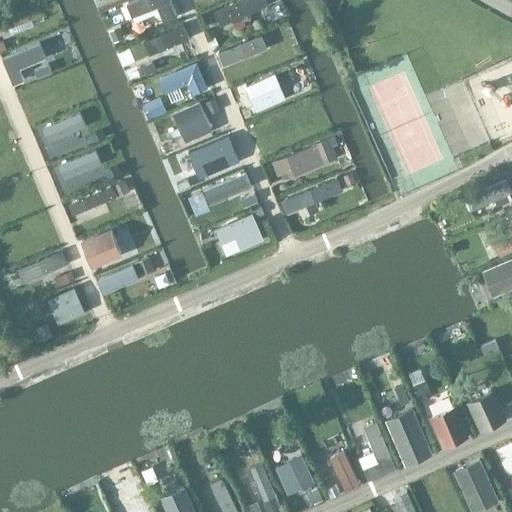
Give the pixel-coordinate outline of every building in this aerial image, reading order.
[(132,0),(138,18),(177,5),(175,0),(132,0)] [(218,0),(223,12),(256,0),(218,0)] [(176,33),(190,29),(186,16),(146,28),(153,49),(179,41),(176,33)] [(226,56),(268,38),(262,25),(220,42),(226,56)] [(173,93),(205,78),(193,53),(161,69),(173,93)] [(151,58),(139,64),(144,76),(156,71),(151,58)] [(253,104),(289,89),(278,62),(241,77),(253,104)] [(187,131),(213,120),(202,92),(175,102),(187,131)] [(222,126),(178,151),(189,171),(233,146),(222,126)] [(0,137),(0,152),(9,149),(4,136),(0,137)] [(307,139),(273,149),(278,165),(311,155),(307,139)] [(260,206),(217,216),(222,240),(265,229),(260,206)] [(499,253),(511,246),(511,218),(488,230),(499,253)] [(91,265),(121,253),(111,230),(82,242),(91,265)] [(63,240),(18,259),(23,272),(69,254),(63,240)] [(135,245),(140,264),(156,260),(151,241),(135,245)] [(511,257),(482,270),(493,295),(511,286),(511,257)] [(58,276),(75,270),(71,260),(55,266),(58,276)] [(50,286),(55,310),(87,304),(82,280),(50,286)] [(40,330),(53,327),(50,314),(37,317),(40,330)] [(491,390),(468,401),(481,429),(504,419),(491,390)] [(454,406),(431,416),(444,445),(467,435),(454,406)] [(412,408),(386,419),(405,463),(431,452),(412,408)] [(377,409),(352,423),(360,439),(357,441),(372,470),(401,455),(377,409)] [(357,468),(344,432),(326,439),(340,474),(357,468)] [(278,454),(290,482),(316,471),(305,443),(278,454)] [(511,444),(495,452),(506,477),(511,474),(511,444)] [(264,494),(280,487),(264,452),(248,459),(264,494)] [(455,470),(473,511),(497,500),(479,460),(455,470)] [(225,511),(226,511),(241,507),(227,465),(211,470),(225,511)] [(419,485),(429,511),(439,511),(455,506),(443,475),(419,485)] [(391,487),(403,511),(425,511),(408,478),(391,487)] [(177,493),(185,511),(203,511),(192,486),(177,493)] [(255,511),(277,511),(284,510),(280,497),(266,501),(262,489),(250,493),(255,511)] [(377,511),(370,496),(354,503),(358,511),(377,511)] [(140,511),(160,511),(157,502),(140,508),(140,511)]
